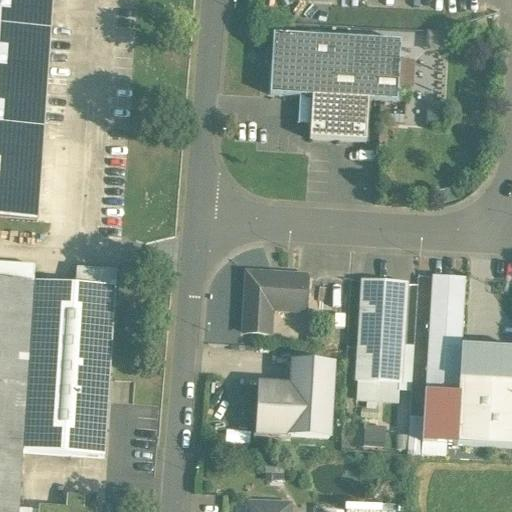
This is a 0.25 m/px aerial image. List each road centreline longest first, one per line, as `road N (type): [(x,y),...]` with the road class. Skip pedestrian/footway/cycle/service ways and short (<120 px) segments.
road 1 (residential): [(195,219),(473,234),(511,212)]
road 2 (residential): [(170,511),(195,219)]
road 3 (residential): [(195,219),(210,0)]
